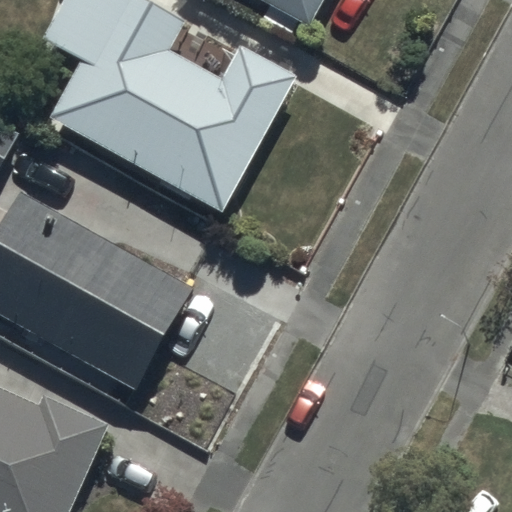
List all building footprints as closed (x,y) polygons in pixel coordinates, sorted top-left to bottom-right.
[(48,117),(224,215),(300,80),(239,45),(220,78),(172,51),(186,26),(139,0),(61,0),(40,37),(80,59),(48,117)] [(267,0),(310,23),(322,0),(267,0)] [(0,171),(20,133),(0,122),(0,171)] [(0,314),(134,389),(194,288),(17,189),(0,219),(0,314)] [(0,511),(70,511),(107,431),(0,383),(0,511)]
